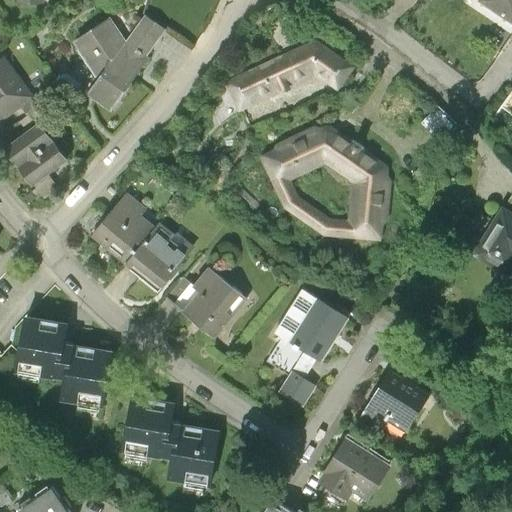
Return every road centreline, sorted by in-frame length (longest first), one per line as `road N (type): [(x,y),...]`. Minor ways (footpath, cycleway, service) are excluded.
road 1 (residential): [(34,238),(157,359),(303,464),(364,377)]
road 2 (residential): [(34,238),(183,85),(234,0)]
